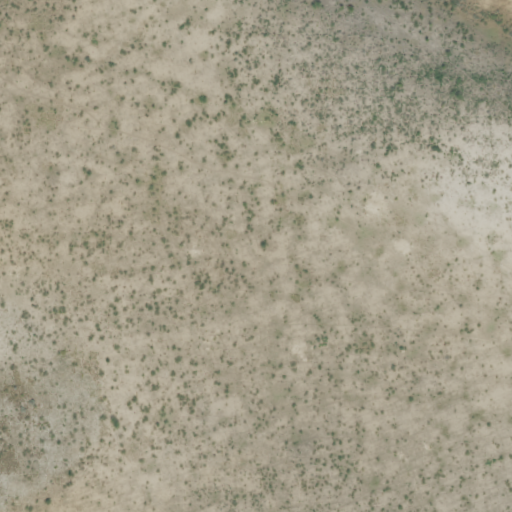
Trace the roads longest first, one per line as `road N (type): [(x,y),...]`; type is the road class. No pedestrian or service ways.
road 1 (residential): [(511,217),(0,111)]
road 2 (residential): [(511,232),(0,240)]
